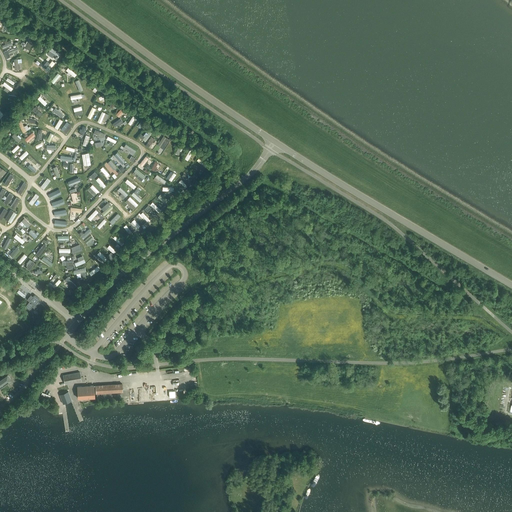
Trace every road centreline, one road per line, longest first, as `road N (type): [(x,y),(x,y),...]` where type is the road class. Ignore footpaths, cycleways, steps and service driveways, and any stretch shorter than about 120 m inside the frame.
road 1 (unclassified): [(61,343),(127,268),(255,169),(275,143)]
road 2 (unclassified): [(511,286),(275,143)]
road 3 (unclassified): [(275,143),(73,0)]
